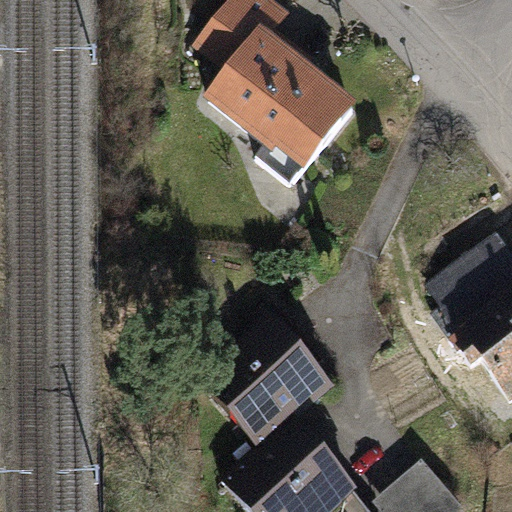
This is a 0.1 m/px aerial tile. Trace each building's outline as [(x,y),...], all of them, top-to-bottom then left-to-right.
[(290,17),(269,0),(237,0),(204,40),(240,71),(213,104),(302,178),(360,109),(273,37),(290,17)] [(511,261),(499,241),(426,290),(503,406),(511,400),(511,261)] [(325,387),(286,339),(219,393),(258,441),(325,387)] [(341,511),(358,498),(301,428),(230,487),(250,511),(341,511)] [(378,497),(391,511),(452,511),(470,496),(426,451),(378,497)]
